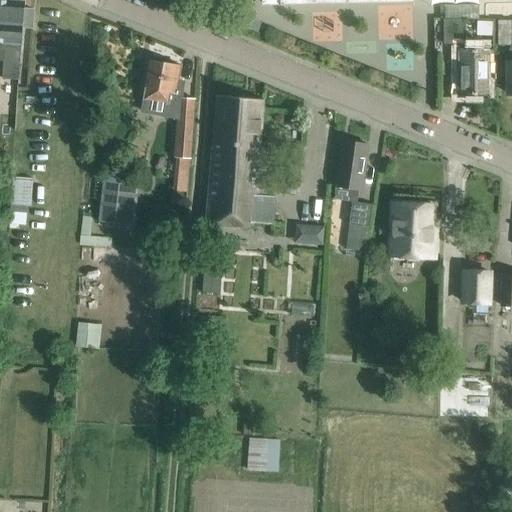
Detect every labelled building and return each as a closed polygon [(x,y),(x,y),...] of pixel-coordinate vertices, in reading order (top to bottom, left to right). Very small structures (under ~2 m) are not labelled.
[(0,0),(0,61),(2,61),(1,77),(18,78),(23,25),(33,25),(34,9),(24,8),(24,2),(0,0)] [(463,20),(444,20),(445,45),(464,45),(463,20)] [(511,20),(498,20),(498,45),(511,45),(511,29),(511,20)] [(459,76),(461,76),(461,94),(489,94),(489,63),(494,63),(495,49),(459,50),(459,76)] [(180,65),(147,59),(142,87),(147,88),(143,112),(176,118),(178,98),(181,98),(184,82),(177,81),(180,65)] [(217,95),(215,115),(205,222),(251,226),(251,222),(273,224),(275,196),(265,196),(270,148),(260,147),(264,99),(217,95)] [(194,99),(181,98),(178,98),(176,118),(173,158),(190,159),(194,99)] [(342,141),(339,160),(335,186),(362,190),(369,145),(342,141)] [(140,178),(104,174),(99,221),(134,225),(140,178)] [(30,181),(12,180),(11,206),(29,207),(30,181)] [(391,201),(387,257),(436,260),(438,221),(434,221),(435,204),(391,201)] [(352,202),(347,249),(367,251),(372,205),(352,202)] [(25,215),(9,214),(9,225),(24,225),(25,215)] [(322,229),(296,227),(294,245),(321,247),(322,229)] [(218,293),(221,269),(204,267),(201,292),(218,293)] [(462,272),(461,304),(489,305),(490,273),(462,272)] [(511,273),(503,273),(501,306),(511,306),(511,273)] [(79,322),(76,345),(98,347),(101,324),(79,322)] [(245,424),(245,435),(261,435),(261,424),(245,424)] [(249,439),(247,471),(267,472),(269,439),(257,439),(249,439)]
